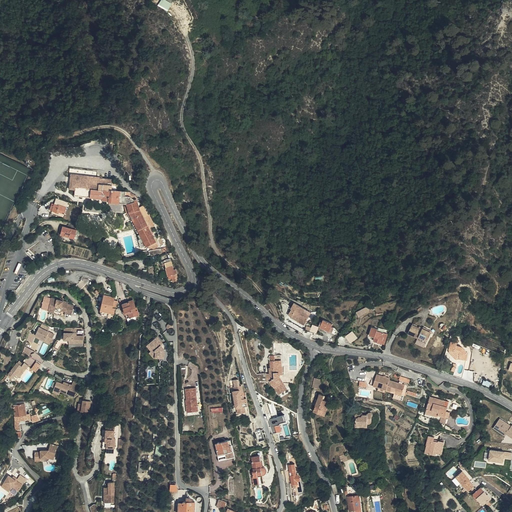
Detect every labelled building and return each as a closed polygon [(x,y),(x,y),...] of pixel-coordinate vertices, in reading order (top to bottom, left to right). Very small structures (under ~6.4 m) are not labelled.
[(147,207),(143,209),(141,201),(140,201),(139,201),(134,197),(134,195),(134,194),(129,194),(129,193),(123,192),(121,192),(122,187),(122,186),(117,185),(118,181),(108,180),(108,178),(105,178),(104,178),(92,177),(76,174),(74,189),(77,190),(80,190),(79,194),(79,196),(106,200),(106,201),(113,202),(113,203),(130,205),(130,207),(129,207),(131,213),(131,214),(133,214),(141,231),(149,249),(151,248),(152,251),(155,250),(156,251),(159,250),(161,249),(152,230),(147,219),(151,217),(147,207)] [(57,206),(54,205),(52,209),(58,212),(61,213),(62,212),(67,214),(70,207),(62,204),(61,206),(57,204),(57,206)] [(147,219),(152,230),(157,228),(151,217),(147,219)] [(80,232),(64,227),(63,231),(65,232),(64,236),(77,240),(80,232)] [(176,272),(174,265),(174,264),(168,266),(168,267),(171,280),(173,280),(177,279),(177,276),(179,276),(178,271),(176,272)] [(116,296),(105,293),(101,309),(115,313),(117,306),(113,305),(116,296)] [(130,300),(123,302),(128,317),(140,313),(138,305),(137,306),(135,301),(130,302),(130,300)] [(56,304),(45,301),(42,313),(47,314),(46,318),(64,323),(65,318),(72,319),(74,310),(69,307),(65,306),(66,304),(58,302),(56,304)] [(291,318),(300,322),(301,320),(306,322),(312,312),(295,302),(292,308),(293,308),(289,314),(292,316),(291,318)] [(357,311),(359,316),(370,311),(368,306),(357,311)] [(372,316),(370,312),(359,318),(362,322),(372,316)] [(29,332),(26,340),(32,343),(34,338),(49,344),(54,333),(49,331),(51,327),(43,323),(42,327),(40,326),(35,335),(29,332)] [(77,326),(77,325),(66,324),(65,337),(70,337),(70,340),(84,341),(84,333),(77,333),(73,333),(73,330),(77,330),(77,326)] [(313,324),(310,331),(317,333),(319,326),(313,324)] [(409,331),(417,335),(420,328),(413,324),(409,331)] [(326,328),(324,333),(333,336),(335,329),(327,325),(326,328)] [(378,328),(373,326),(370,335),(376,336),(375,340),(386,343),(389,333),(378,330),(378,328)] [(418,336),(418,338),(428,340),(432,333),(429,332),(430,329),(425,326),(424,328),(420,326),(420,328),(417,335),(418,336)] [(353,330),(346,335),(351,342),(358,337),(353,330)] [(65,341),(65,337),(61,335),(55,345),(59,347),(63,341),(65,341)] [(159,341),(156,337),(150,342),(156,351),(156,357),(163,358),(163,361),(170,362),(172,350),(166,350),(167,347),(162,340),(159,341)] [(458,345),(458,342),(452,340),(450,349),(458,351),(459,346),(458,345)] [(156,351),(150,342),(147,344),(151,349),(149,351),(153,359),(156,357),(156,351)] [(463,347),(459,346),(459,350),(462,350),(460,358),(467,359),(468,353),(463,347)] [(282,354),(270,355),(269,357),(269,358),(270,359),(271,361),(271,367),(270,368),(270,372),(271,381),(280,393),(288,388),(279,377),(280,375),(281,374),(283,374),(282,354)] [(22,363),(18,360),(9,372),(14,376),(16,373),(19,376),(29,362),(25,360),(24,361),(22,363)] [(38,361),(32,368),(36,371),(42,364),(38,361)] [(266,373),(259,373),(259,382),(264,381),(267,381),(266,373)] [(395,389),(403,392),(404,388),(405,384),(390,379),(390,377),(377,374),(374,385),(379,386),(387,389),(387,390),(395,392),(395,389)] [(323,380),(315,378),(313,387),(321,389),(323,380)] [(54,388),(60,391),(61,391),(61,390),(76,395),(80,382),(74,380),(72,384),(69,383),(68,386),(61,383),(57,381),(54,388)] [(236,390),(234,390),(237,407),(238,413),(246,412),(245,406),(248,405),(247,395),(244,395),(242,385),(236,386),(236,390)] [(192,410),(192,412),(198,412),(195,388),(185,390),(187,401),(186,401),(187,410),(192,410)] [(321,393),(314,411),(325,415),(328,407),(327,406),(329,401),(325,399),(327,395),(321,393)] [(450,401),(431,396),(426,412),(439,416),(440,414),(443,415),(448,416),(449,416),(451,411),(447,410),(450,401)] [(90,411),(91,401),(84,400),(82,410),(90,411)] [(13,413),(15,417),(14,417),(17,422),(26,417),(24,413),(26,412),(23,406),(17,410),(15,406),(14,406),(12,407),(13,413)] [(368,415),(363,415),(363,414),(362,412),(359,412),(358,414),(356,414),(355,415),(355,417),(357,418),(357,423),(358,425),(360,425),(361,426),(366,426),(369,424),(369,423),(371,423),(373,422),(372,416),(374,415),(374,413),(372,412),(369,412),(368,413),(368,415)] [(34,422),(40,420),(38,413),(31,415),(34,422)] [(507,426),(509,423),(500,417),(496,424),(500,426),(499,428),(507,433),(511,436),(511,426),(511,428),(507,426)] [(115,437),(116,424),(108,424),(107,428),(104,428),(104,433),(105,433),(104,446),(116,447),(117,437),(115,437)] [(500,426),(496,424),(494,427),(506,435),(507,433),(499,428),(500,426)] [(429,434),(427,444),(432,446),(430,453),(436,454),(436,452),(442,453),(445,441),(434,439),(435,436),(429,434)] [(233,446),(231,439),(216,443),(219,454),(226,453),(227,458),(236,456),(234,446),(233,446)] [(58,445),(51,443),(49,449),(42,450),(42,451),(41,451),(36,452),(36,458),(43,457),(49,457),(55,458),(58,445)] [(511,458),(511,456),(511,452),(491,449),(489,459),(504,461),(505,457),(511,458)] [(262,467),(261,460),(262,460),(261,455),(252,457),(253,461),(252,461),(254,471),(253,471),(254,477),(253,477),(255,488),(262,487),(262,483),(265,483),(263,474),(264,474),(265,473),(265,472),(266,471),(266,469),(265,468),(264,467),(262,467)] [(297,474),(296,463),(289,465),(292,484),(299,483),(299,480),(301,480),(300,474),(297,474)] [(456,476),(469,491),(475,486),(470,480),(471,479),(463,470),(456,476)] [(12,477),(9,475),(2,487),(7,489),(9,486),(13,488),(13,486),(20,489),(24,483),(17,479),(12,477)] [(115,501),(115,481),(109,481),(109,486),(105,486),(105,501),(115,501)] [(488,494),(482,487),(474,494),(484,504),(489,500),(492,498),(488,493),(488,494)] [(364,511),(362,497),(350,499),(352,511),(358,511),(360,511),(359,511),(364,511)] [(191,500),(191,499),(186,498),(186,503),(183,502),(183,504),(178,504),(177,511),(195,511),(196,502),(193,502),(193,500),(191,500)]
